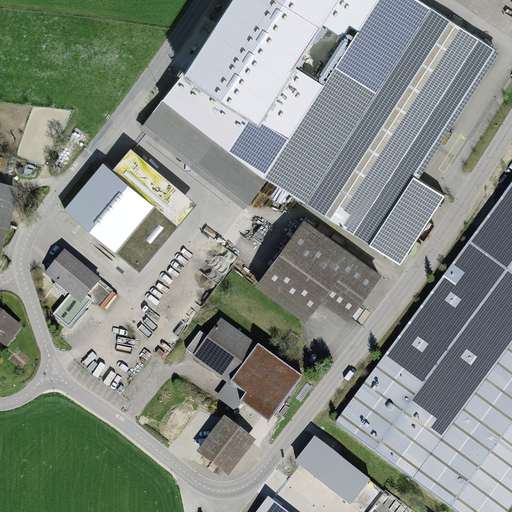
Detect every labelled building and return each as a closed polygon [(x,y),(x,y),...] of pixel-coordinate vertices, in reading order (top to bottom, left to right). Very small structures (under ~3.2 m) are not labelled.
[(495,48),(420,0),(376,0),(289,137),(184,70),(162,99),(229,151),(249,166),(262,177),(263,176),(400,263),(444,194),(413,174),(437,138),(445,143),(452,132),(444,127),(495,48)] [(273,90),(331,0),(231,0),(217,23),(222,26),(208,48),(273,90)] [(357,28),(352,24),(346,33),(351,37),(357,28)] [(162,99),(143,123),(248,203),(266,180),(262,177),(249,166),(229,151),(162,99)] [(174,221),(188,205),(128,155),(115,171),(174,221)] [(64,208),(135,267),(174,221),(115,171),(103,161),(64,208)] [(16,195),(11,193),(0,190),(0,233),(6,234),(16,195)] [(511,191),(339,423),(457,511),(506,511),(511,505),(511,191)] [(348,316),(379,273),(304,219),(258,283),(305,317),(320,296),(348,316)] [(99,282),(64,253),(46,274),(57,283),(69,293),(78,301),(81,303),(86,297),(98,283),(99,282)] [(173,262),(144,294),(154,303),(183,270),(173,262)] [(69,293),(57,283),(53,288),(65,298),(69,293)] [(98,283),(86,297),(98,307),(107,297),(110,293),(98,283)] [(155,317),(157,319),(177,295),(172,290),(169,288),(148,311),(155,317)] [(110,293),(107,297),(136,322),(142,315),(113,290),(110,293)] [(74,317),(84,305),(81,303),(78,301),(68,312),(74,317)] [(20,327),(0,311),(0,340),(6,345),(8,342),(20,327)] [(253,355),(217,329),(196,358),(275,416),(302,378),(259,346),(253,355)] [(201,453),(221,468),(246,437),(226,421),(201,453)] [(315,438),(296,462),(352,505),(370,481),(315,438)] [(188,447),(194,452),(200,444),(194,439),(188,447)] [(283,511),(267,499),(257,511),(283,511)]
